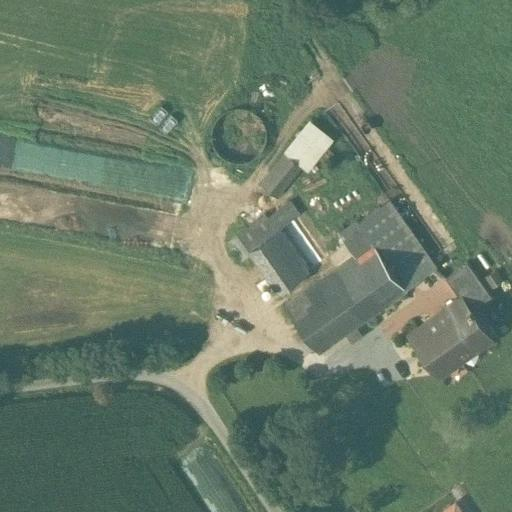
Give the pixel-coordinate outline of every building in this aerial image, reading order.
[(243,108),(239,108),(235,108),(232,109),(227,111),(224,112),(221,115),(219,117),(216,121),(214,126),(213,129),(212,133),(212,136),(213,140),(213,143),(214,145),(216,150),(220,154),(223,157),(226,159),(230,161),(235,162),(241,163),(247,162),(251,160),(255,158),(258,156),(260,153),(263,149),(265,145),(266,141),(267,138),(267,134),(266,130),(265,126),(264,123),(262,120),(260,116),(257,114),(255,113),(252,111),(248,109),(243,108)] [(312,122),(287,153),(302,166),(305,168),(330,137),(312,122)] [(326,146),(317,155),(325,163),(334,153),(326,146)] [(287,153),(262,184),(277,197),(302,166),(287,153)] [(328,258),(288,202),(268,216),(278,230),(281,227),(311,270),(328,258)] [(406,287),(427,272),(380,206),(359,221),(374,242),(406,287)] [(268,216),(240,235),(250,250),(278,230),(268,216)] [(359,221),(341,234),(356,255),(374,242),(359,221)] [(278,230),(250,250),(280,292),(311,270),(281,227),(278,230)] [(238,236),(228,243),(240,261),(251,254),(238,236)] [(406,287),(374,242),(356,255),(345,263),(377,307),(406,287)] [(468,262),(446,278),(455,290),(476,275),(468,262)] [(345,263),(287,304),(319,348),(319,349),(345,331),(355,324),(354,323),(377,307),(345,263)] [(502,280),(496,271),(486,277),(493,287),(502,280)] [(460,297),(443,309),(444,310),(410,334),(439,375),(491,338),(471,311),(472,310),(472,309),(491,296),(476,275),(455,290),(460,297)] [(355,324),(345,331),(352,341),(362,334),(355,324)] [(460,511),(451,498),(430,511),(460,511)]
